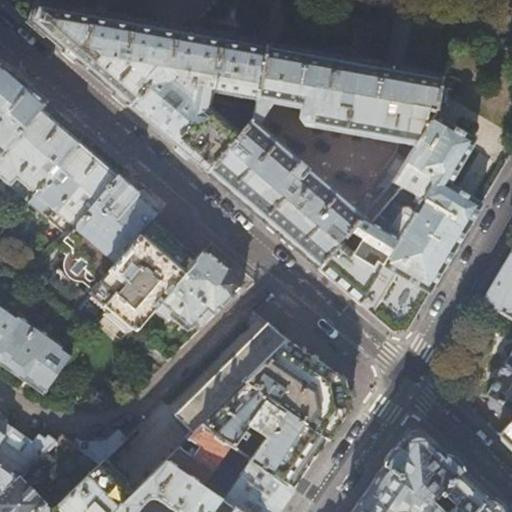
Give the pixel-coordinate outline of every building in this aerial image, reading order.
[(255,101),(265,46),(231,39),(135,22),(37,5),(29,21),(146,121),(206,173),(240,133),(210,107),(213,93),(255,101)] [(397,69),(265,46),(255,101),(251,120),(240,133),(206,173),(241,203),(318,269),(340,243),(350,232),(375,203),(392,183),(395,180),(406,161),(395,154),(356,209),(257,125),(270,104),(300,109),(299,118),(304,126),(415,146),(432,117),(435,111),(441,77),(397,69)] [(0,62),(0,153),(0,154),(40,108),(46,101),(17,77),(0,62)] [(60,126),(40,108),(0,154),(0,190),(20,208),(26,200),(78,142),(64,130),(60,126)] [(445,266),(481,204),(448,185),(473,140),(444,123),(442,123),(432,117),(415,146),(406,161),(395,180),(392,183),(419,200),(411,214),(410,211),(408,208),(406,207),(401,207),(396,216),(375,203),(350,232),(361,242),(351,253),(340,243),(318,269),(341,288),(392,332),(407,330),(445,266)] [(96,158),(78,142),(26,200),(67,235),(118,176),(96,158)] [(136,192),(118,176),(67,235),(55,249),(64,257),(60,266),(60,270),(62,276),(67,281),(72,283),(82,283),(90,291),(149,222),(158,211),(136,192)] [(163,234),(149,222),(90,291),(88,292),(135,331),(136,331),(157,306),(195,262),(173,243),(163,234)] [(511,249),(502,266),(481,302),(511,319),(511,249)] [(205,250),(195,262),(157,306),(187,332),(197,320),(202,325),(212,314),(214,315),(221,305),(223,306),(230,297),(231,298),(242,285),(243,283),(225,268),(205,250)] [(14,314),(0,304),(0,364),(5,368),(34,326),(28,322),(30,319),(18,311),(16,314),(15,313),(14,314)] [(301,458),(318,434),(244,382),(287,340),(286,340),(274,330),(266,323),(229,360),(173,416),(192,435),(201,426),(229,445),(232,447),(239,436),(243,439),(246,434),(243,431),(246,425),(261,435),(257,441),(260,443),(249,459),(250,460),(284,483),(301,458)] [(38,329),(34,326),(5,368),(23,381),(24,380),(42,394),(70,355),(62,349),(63,347),(49,337),(52,333),(40,325),(38,329)] [(244,382),(318,434),(328,441),(340,423),(334,419),(344,406),(340,383),(327,374),(330,369),(313,358),(287,340),(244,382)] [(511,352),(507,360),(505,359),(503,362),(496,375),(497,376),(486,394),(490,397),(487,402),(488,407),(511,422),(511,421),(511,352)] [(0,441),(10,427),(0,420),(0,441)] [(511,421),(511,422),(499,435),(511,448),(511,421)] [(201,487),(229,445),(201,426),(192,435),(187,439),(197,446),(191,456),(179,448),(170,457),(165,462),(201,487)] [(26,438),(10,427),(0,441),(0,511),(51,511),(52,511),(27,487),(34,480),(38,485),(52,470),(49,466),(54,461),(47,453),(55,444),(47,437),(45,440),(38,435),(32,443),(26,438)] [(505,511),(482,489),(425,432),(420,430),(416,430),(410,431),(406,434),(400,442),(399,441),(378,471),(350,511),(505,511)] [(72,445),(99,465),(104,460),(126,438),(119,431),(107,443),(89,442),(88,444),(84,442),(83,442),(80,443),(76,440),(72,445)] [(52,511),(51,511),(114,511),(135,492),(104,460),(99,465),(52,511)] [(278,511),(294,490),(284,483),(250,460),(226,495),(213,486),(209,492),(237,511),(278,511)] [(237,511),(209,492),(201,487),(165,462),(135,492),(114,511),(237,511)]
